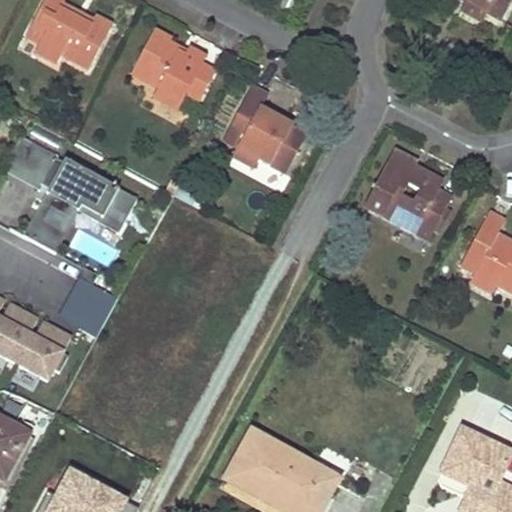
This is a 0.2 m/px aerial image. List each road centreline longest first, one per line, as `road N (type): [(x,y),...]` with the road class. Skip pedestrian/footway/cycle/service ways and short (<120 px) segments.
road 1 (residential): [(349,50),(377,97),(458,145),(511,144)]
road 2 (residential): [(349,50),(299,45),(201,0)]
